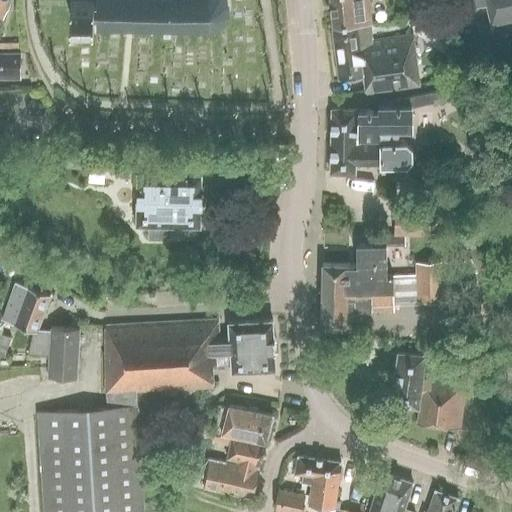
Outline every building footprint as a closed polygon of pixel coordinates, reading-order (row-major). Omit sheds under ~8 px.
[(0,0),(0,16),(4,18),(10,0),(0,0)] [(227,11),(228,8),(228,5),(227,3),(226,0),(70,0),(71,2),(71,5),(71,7),(70,17),(94,18),(94,25),(130,25),(210,27),(213,26),(216,25),(219,24),(222,21),(224,19),(225,17),(227,14),(227,11)] [(329,0),(332,28),(370,22),(371,22),(368,0),(329,0)] [(511,0),(474,0),(475,0),(485,0),(491,23),(511,17),(511,0)] [(372,39),(370,22),(332,28),(339,77),(363,74),(365,93),(419,85),(413,33),(372,39)] [(0,77),(20,78),(20,53),(0,52),(0,77)] [(435,103),(460,97),(457,86),(432,92),(435,103)] [(413,105),(411,96),(378,103),(378,110),(331,109),(330,172),(355,172),(355,164),(362,164),(362,168),(377,168),(377,164),(407,165),(412,159),(412,147),(407,141),(399,141),(399,128),(413,128),(413,105)] [(87,151),(62,150),(61,168),(86,169),(87,151)] [(115,169),(116,153),(90,151),(89,168),(115,169)] [(201,205),(201,193),(200,193),(200,177),(201,177),(201,173),(137,172),(136,224),(149,224),(149,237),(166,237),(166,224),(200,225),(200,222),(199,222),(200,205),(201,205)] [(394,234),(430,236),(430,207),(394,207),(394,234)] [(455,233),(440,233),(442,261),(443,280),(443,293),(459,292),(458,280),(466,279),(465,259),(457,260),(455,233)] [(356,275),(386,275),(386,242),(356,242),(357,262),(357,263),(356,275)] [(418,301),(444,300),(443,293),(443,280),(442,261),(416,262),(418,301)] [(392,275),(386,275),(356,275),(357,263),(322,262),(321,324),(345,325),(345,308),(377,308),(377,311),(394,310),(392,275)] [(51,329),(38,329),(50,295),(15,282),(2,319),(33,330),(29,353),(49,355),(51,329)] [(219,337),(218,318),(105,325),(105,391),(106,391),(107,408),(37,412),(43,511),(144,511),(137,406),(136,390),(213,387),(212,365),(231,364),(231,371),(273,369),(275,369),(275,368),(275,366),(274,350),(275,350),(274,338),(273,338),(272,322),(272,320),(272,319),(270,319),(270,320),(228,322),(229,336),(219,337)] [(51,326),(51,329),(49,355),(48,376),(76,378),(79,328),(51,326)] [(10,336),(0,332),(0,350),(4,352),(10,336)] [(460,427),(465,383),(422,378),(422,372),(418,372),(420,354),(397,351),(391,404),(419,407),(417,422),(460,427)] [(511,364),(508,363),(503,377),(511,380),(511,364)] [(222,430),(265,441),(273,413),(257,409),(257,407),(249,405),(249,407),(229,402),(228,405),(218,402),(212,427),(216,428),(215,432),(221,433),(222,430)] [(210,410),(197,407),(193,428),(205,431),(210,410)] [(227,456),(237,459),(235,465),(224,462),(225,461),(208,458),(205,477),(204,486),(252,497),(258,469),(256,469),(257,464),(259,464),(265,441),(222,430),(221,433),(215,432),(212,440),(230,444),(227,456)] [(205,477),(208,458),(180,454),(177,473),(205,477)] [(334,508),(339,508),(340,500),(335,499),(341,461),(297,455),(295,473),(303,474),(302,482),(312,483),(309,504),(334,508)] [(414,511),(404,508),(413,481),(382,471),(368,511),(414,511)] [(301,511),(305,493),(278,488),(274,508),(278,509),(277,511),(301,511)] [(453,511),(458,497),(435,489),(427,511),(425,511),(424,511),(453,511)] [(497,511),(474,503),(471,511),(497,511)]
